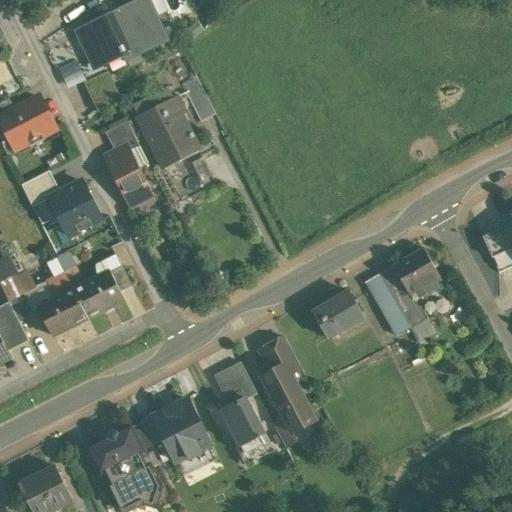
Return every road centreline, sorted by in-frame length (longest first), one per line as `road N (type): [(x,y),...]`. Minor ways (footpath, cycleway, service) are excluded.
road 1 (residential): [(186,346),(5,0)]
road 2 (tertiary): [(186,346),(432,203)]
road 3 (tertiary): [(0,440),(186,346)]
road 4 (track): [(511,404),(400,466),(388,511)]
road 5 (residential): [(432,203),(511,354)]
